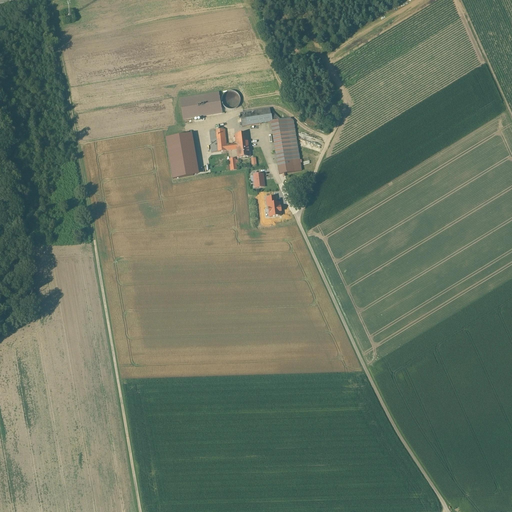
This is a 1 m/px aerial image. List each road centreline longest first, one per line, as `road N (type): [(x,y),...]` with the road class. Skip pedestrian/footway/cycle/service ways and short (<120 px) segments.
road 1 (track): [(24,232),(92,229),(140,511)]
road 2 (track): [(0,333),(35,311),(0,75)]
road 3 (track): [(51,2),(89,229)]
road 4 (track): [(297,220),(345,106)]
